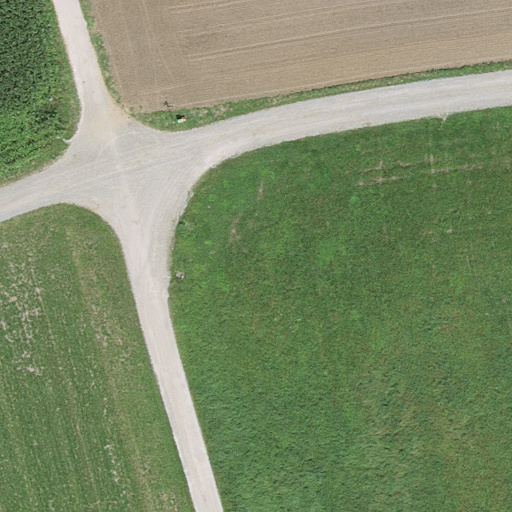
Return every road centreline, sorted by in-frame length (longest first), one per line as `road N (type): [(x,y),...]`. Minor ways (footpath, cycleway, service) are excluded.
road 1 (track): [(119,168),(275,124),(511,85)]
road 2 (track): [(213,511),(119,168)]
road 3 (track): [(70,0),(119,168)]
road 4 (track): [(119,168),(0,208)]
